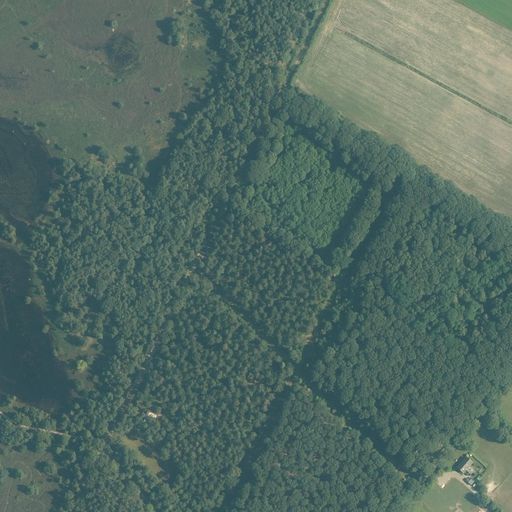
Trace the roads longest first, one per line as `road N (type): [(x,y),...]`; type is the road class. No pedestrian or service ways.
road 1 (track): [(106,444),(326,0)]
road 2 (track): [(401,169),(218,511)]
road 3 (track): [(191,271),(418,485)]
road 4 (track): [(281,92),(511,239)]
road 5 (unclassified): [(395,511),(511,375)]
